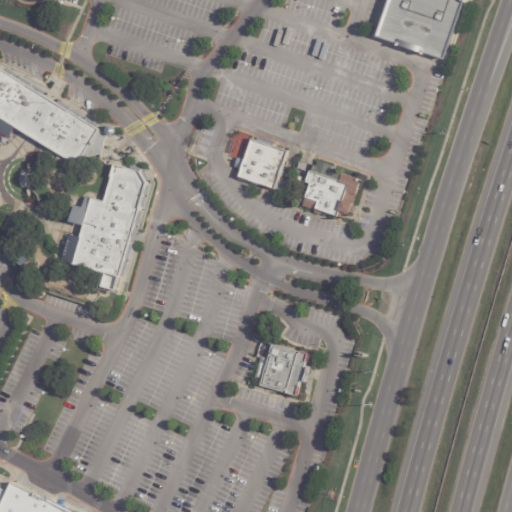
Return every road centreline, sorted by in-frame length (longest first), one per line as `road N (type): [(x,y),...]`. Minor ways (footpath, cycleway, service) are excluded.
road 1 (residential): [(435,241),(414,281),(379,287),(276,260),(209,212),(114,85),(80,59),(0,25)]
road 2 (residential): [(0,46),(72,82),(130,127),(195,225),(227,256),(263,279),(369,317),(392,335),(402,358)]
road 3 (motorway): [(511,148),(404,511)]
road 4 (secondary): [(458,161),(362,511)]
road 5 (motorway): [(456,511),(511,314)]
road 6 (secondary): [(510,0),(458,161)]
road 7 (motorway): [(511,27),(458,161)]
